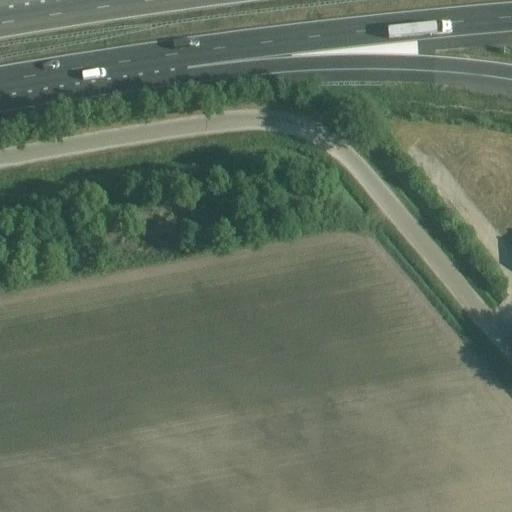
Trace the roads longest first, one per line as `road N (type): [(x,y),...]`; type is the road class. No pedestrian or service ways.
road 1 (unclassified): [(511,353),(351,159),(293,124),(251,119),(0,160)]
road 2 (motorway): [(180,54),(511,18)]
road 3 (motorway): [(180,54),(511,75)]
road 4 (motorway): [(0,84),(180,54)]
road 5 (motorway): [(153,1),(0,27)]
